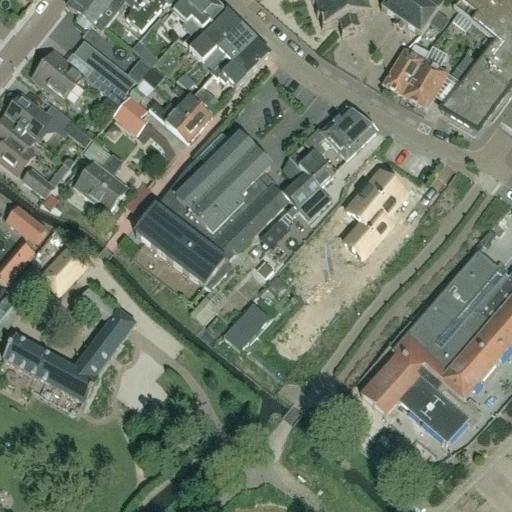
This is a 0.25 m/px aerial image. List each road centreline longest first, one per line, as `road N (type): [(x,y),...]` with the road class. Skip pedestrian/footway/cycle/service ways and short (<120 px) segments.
road 1 (unclassified): [(227,0),(309,77),(418,140),(489,166)]
road 2 (unclassified): [(311,390),(489,166)]
